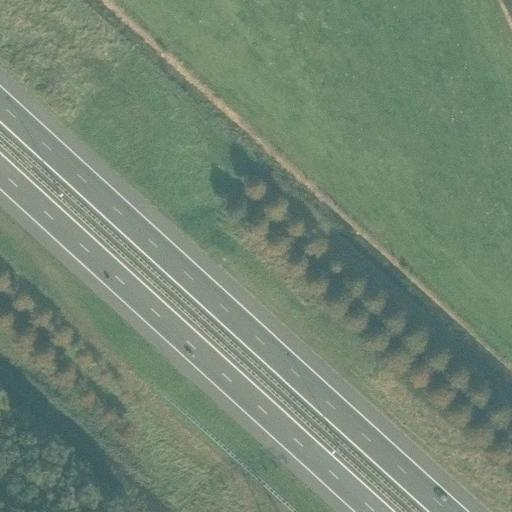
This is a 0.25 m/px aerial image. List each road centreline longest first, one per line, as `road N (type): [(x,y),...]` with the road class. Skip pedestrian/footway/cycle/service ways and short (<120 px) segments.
road 1 (motorway): [(447,511),(0,104)]
road 2 (motorway): [(0,174),(372,511)]
